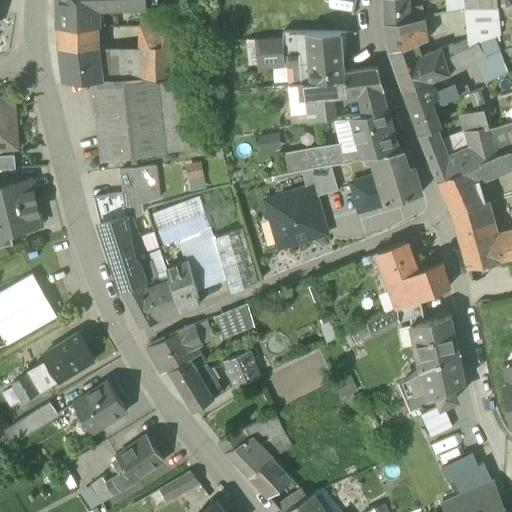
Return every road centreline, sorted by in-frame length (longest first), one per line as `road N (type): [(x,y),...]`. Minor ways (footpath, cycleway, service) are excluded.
road 1 (residential): [(40,67),(94,271),(128,341),(254,511)]
road 2 (residential): [(511,454),(480,389),(456,268),(380,56),(372,0)]
